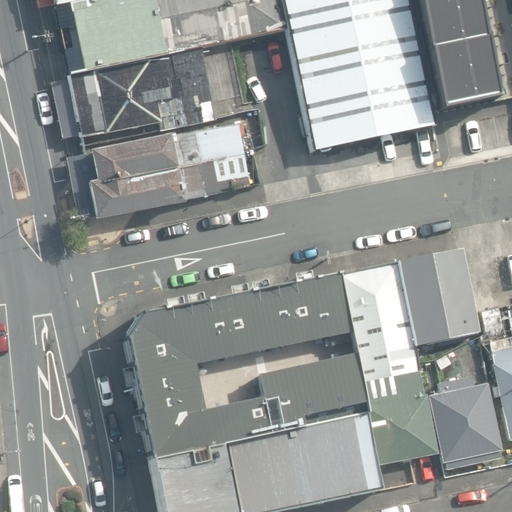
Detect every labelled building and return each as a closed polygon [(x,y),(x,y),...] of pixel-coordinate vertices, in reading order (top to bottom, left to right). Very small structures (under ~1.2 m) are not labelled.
[(33,0),(35,9),(78,0),(33,0)] [(67,75),(163,56),(150,0),(80,0),(53,6),(67,75)] [(150,0),(163,56),(284,31),(277,0),(150,0)] [(277,0),(284,33),(310,153),(433,127),(429,111),(406,0),(277,0)] [(413,0),(440,129),(509,115),(484,0),(413,0)] [(232,92),(223,47),(48,83),(59,140),(79,136),(82,152),(164,135),(164,133),(216,122),(211,97),(232,92)] [(71,191),(242,157),(235,125),(65,160),(71,191)] [(248,187),(242,157),(71,191),(78,220),(93,217),(94,221),(182,204),(181,201),(216,194),(215,190),(230,187),(231,190),(248,187)] [(403,295),(414,347),(477,334),(458,250),(396,263),(403,295)] [(336,276),(358,385),(418,373),(395,263),(336,276)] [(122,340),(149,458),(363,414),(357,385),(335,276),(139,317),(122,340)] [(488,307),(482,292),(472,295),(477,311),(488,307)] [(478,313),(481,329),(499,325),(496,309),(478,313)] [(491,366),(509,441),(511,439),(511,338),(508,339),(510,348),(490,352),(493,366),(491,366)] [(440,371),(450,364),(444,356),(434,363),(440,371)] [(360,386),(375,466),(435,455),(424,395),(422,396),(418,374),(360,386)] [(442,464),(443,470),(498,459),(496,451),(498,450),(484,384),(473,387),(471,378),(435,385),(437,395),(426,397),(440,464),(442,464)] [(158,511),(276,511),(378,491),(363,415),(148,460),(158,511)]
